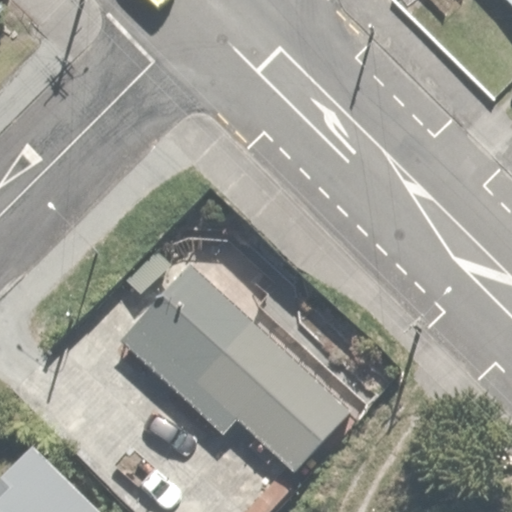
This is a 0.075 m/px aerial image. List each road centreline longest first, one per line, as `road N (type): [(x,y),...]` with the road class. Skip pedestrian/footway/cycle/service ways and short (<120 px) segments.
road 1 (residential): [(511,280),(292,48),(223,0)]
road 2 (residential): [(0,214),(212,0)]
